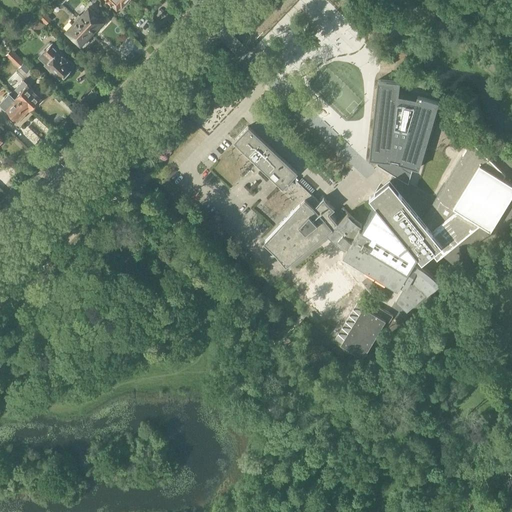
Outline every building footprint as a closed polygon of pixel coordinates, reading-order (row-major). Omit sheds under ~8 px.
[(78,18),(92,32),(98,26),(100,28),(106,23),(89,7),(78,18)] [(39,18),(26,31),(31,36),(33,34),(36,36),(42,30),(41,29),(45,25),(39,18)] [(86,38),(92,32),(78,18),(67,30),(84,46),(89,41),(86,38)] [(74,64),(57,48),(55,46),(47,54),(48,56),(46,58),(46,60),(47,62),(45,63),(61,78),(62,76),(65,77),(69,73),(68,71),(74,64)] [(19,67),(24,62),(11,49),(6,54),(19,67)] [(249,126),(234,141),(235,142),(283,187),(300,203),(279,225),(265,241),(268,244),(274,250),(276,252),(278,254),(279,255),(286,264),(320,237),(320,236),(326,231),(330,236),(334,239),(336,241),(338,243),(342,246),(346,249),(344,253),(398,285),(384,310),(361,296),(335,339),(341,343),(363,356),(385,320),(389,322),(393,315),(389,313),(396,301),(407,310),(440,282),(435,276),(428,270),(421,265),(416,262),(413,260),(417,254),(422,261),(432,253),(437,259),(480,224),(490,230),(511,195),(511,184),(503,179),(505,175),(471,140),(434,200),(422,219),(408,202),(406,181),(409,183),(413,167),(419,169),(439,101),(418,95),(417,97),(398,93),(400,81),(378,78),(369,159),(377,159),(377,163),(393,174),(390,180),(389,179),(369,195),(376,203),(362,225),(348,213),(346,215),(338,221),(337,222),(329,212),(334,208),(331,205),(327,201),(324,197),(319,202),(293,177),(297,172),(249,126)] [(28,84),(23,80),(12,92),(30,109),(42,97),(28,84)] [(229,85),(224,90),(233,97),(238,92),(229,85)] [(12,92),(11,91),(0,102),(0,104),(10,115),(12,114),(18,120),(19,119),(21,120),(25,115),(24,114),(29,108),(30,109),(12,92)] [(92,100),(87,95),(83,99),(88,104),(92,100)] [(309,158),(306,161),(330,185),(333,181),(309,158)]
